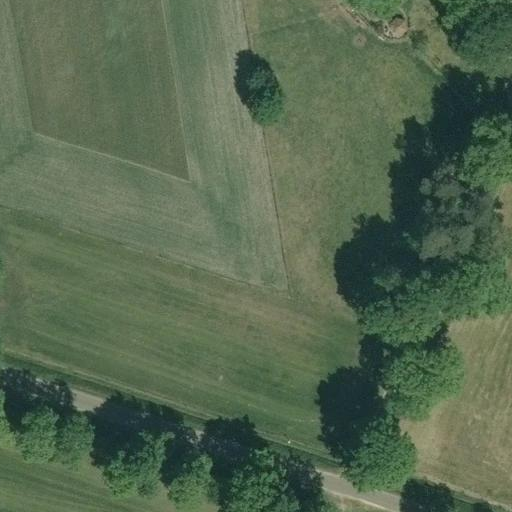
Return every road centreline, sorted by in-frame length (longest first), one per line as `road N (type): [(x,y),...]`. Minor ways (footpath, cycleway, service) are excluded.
road 1 (unclassified): [(413,511),(0,376)]
road 2 (track): [(348,488),(511,153)]
